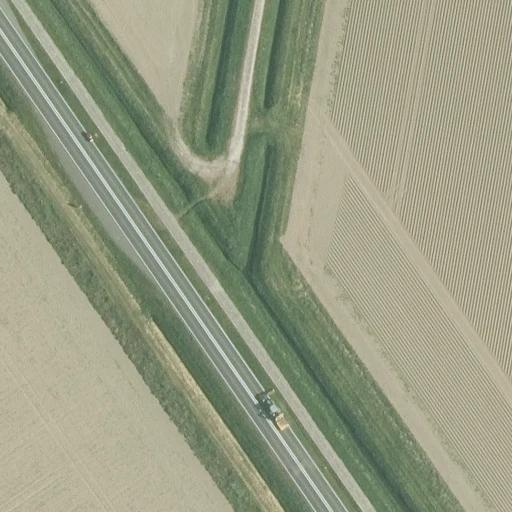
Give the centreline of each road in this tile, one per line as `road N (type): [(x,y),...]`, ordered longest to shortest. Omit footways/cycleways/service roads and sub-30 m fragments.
road 1 (trunk): [(0,35),(328,511)]
road 2 (unclassified): [(222,198),(257,0)]
